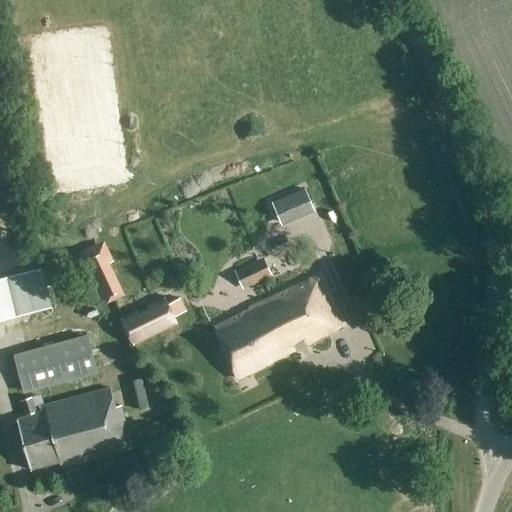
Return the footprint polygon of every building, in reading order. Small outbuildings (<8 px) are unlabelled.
[(280,222),(313,208),(306,192),(273,207),(280,222)] [(234,270),(242,290),(273,278),(264,258),(234,270)] [(0,320),(51,307),(42,269),(0,279),(0,320)] [(249,311),(250,313),(214,329),(237,380),(342,329),(320,279),(249,311)] [(173,322),(162,299),(119,320),(130,343),(173,322)] [(174,317),(194,312),(191,299),(171,304),(174,317)] [(87,337),(14,357),(24,393),(96,373),(87,337)] [(22,402),(26,418),(17,420),(31,471),(60,463),(61,468),(132,448),(120,406),(115,408),(109,388),(44,406),(46,412),(37,415),(33,399),(22,402)]
